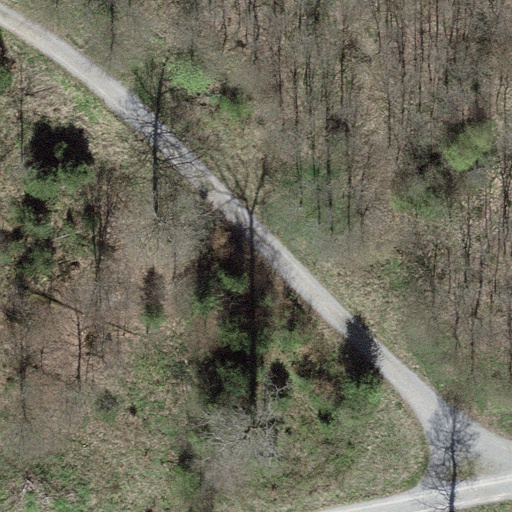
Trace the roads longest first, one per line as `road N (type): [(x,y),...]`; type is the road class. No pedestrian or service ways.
road 1 (track): [(511,481),(108,92),(0,16)]
road 2 (track): [(387,511),(511,489)]
